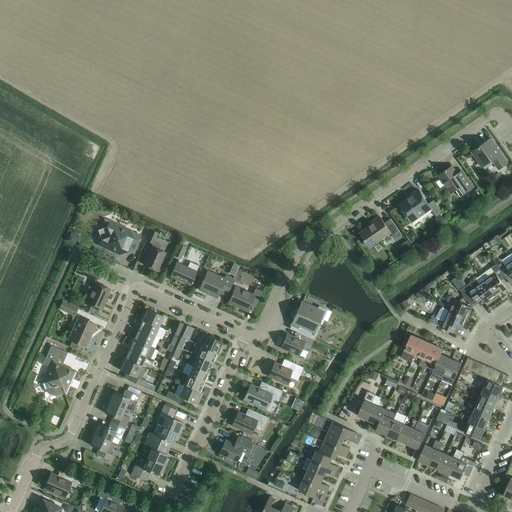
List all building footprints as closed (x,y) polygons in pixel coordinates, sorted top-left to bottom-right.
[(507,163),(503,157),(490,138),(471,151),(482,167),(492,160),(494,163),(498,169),(507,163)] [(459,162),(454,166),(460,173),(465,169),(459,162)] [(462,181),(452,166),(446,170),(446,169),(438,175),(441,178),(436,182),(440,188),(445,184),(451,193),(455,190),(460,196),(474,187),(467,177),(462,181)] [(428,204),(418,189),(410,195),(411,197),(399,205),(405,213),(411,222),(431,208),(436,217),(443,212),(434,200),(428,204)] [(384,223),(380,216),(373,221),(374,223),(360,233),(370,247),(390,232),(394,238),(401,233),(396,226),(390,218),(384,223)] [(133,253),(141,235),(103,218),(103,219),(106,226),(97,230),(101,240),(98,244),(113,251),(120,248),(133,253)] [(147,255),(143,264),(157,270),(161,261),(165,252),(159,249),(160,246),(158,242),(154,239),(157,232),(151,230),(151,229),(146,240),(152,243),(151,246),(147,255)] [(76,244),(78,240),(80,236),(71,232),(67,241),(73,244),(73,243),(76,244)] [(180,258),(185,246),(179,243),(173,255),(180,258)] [(511,255),(510,253),(501,260),(496,256),(492,259),(493,259),(503,274),(508,271),(511,275),(511,255)] [(496,295),(506,288),(498,278),(503,274),(493,259),(489,262),(492,267),(481,274),(485,279),(496,295)] [(196,271),(199,265),(190,261),(188,267),(176,262),(170,276),(190,285),(196,271)] [(96,280),(99,273),(86,267),(83,275),(96,280)] [(224,278),(207,271),(199,287),(211,293),(210,294),(216,297),(219,292),(226,295),(233,279),(225,276),(224,278)] [(440,277),(433,281),(437,286),(443,282),(440,277)] [(475,278),(465,286),(472,296),(477,303),(484,298),(486,302),(496,295),(485,279),(479,283),(475,278)] [(430,291),(437,286),(433,281),(426,285),(430,291)] [(101,310),(105,301),(104,300),(109,289),(94,282),(90,291),(85,303),(97,308),(97,309),(99,310),(99,309),(101,310)] [(465,286),(460,289),(467,300),(472,296),(465,286)] [(252,294),(235,287),(228,302),(247,311),(250,305),(255,307),(262,291),(255,288),(252,294)] [(453,299),(449,310),(467,318),(472,307),(453,299)] [(74,314),(77,307),(62,301),(59,308),(74,314)] [(317,308),(302,301),(301,303),(292,323),(299,326),(297,332),(301,334),(314,339),(316,333),(314,332),(321,317),(323,318),(327,309),(318,306),(317,308)] [(462,329),(467,318),(449,310),(443,307),(438,318),(432,315),(429,321),(451,331),(454,325),(462,329)] [(163,315),(147,309),(146,312),(143,311),(140,318),(142,320),(158,326),(163,315)] [(91,332),(95,324),(78,316),(68,338),(85,346),(89,338),(88,338),(90,332),(91,332)] [(158,326),(142,320),(138,329),(153,336),(154,336),(159,338),(164,329),(158,326)] [(178,335),(179,332),(183,323),(176,320),(172,329),(170,331),(178,335)] [(189,340),(190,336),(194,328),(187,325),(183,334),(181,336),(189,340)] [(149,346),(153,336),(138,329),(133,339),(149,346)] [(314,339),(301,334),(297,332),(294,337),(287,334),(280,347),(298,355),(301,348),(308,351),(314,339)] [(415,354),(422,339),(411,334),(408,341),(404,340),(400,348),(404,349),(401,357),(411,362),(415,354)] [(219,354),(222,346),(220,345),(221,342),(206,335),(201,346),(217,353),(219,354)] [(181,337),(177,346),(182,348),(186,339),(181,337)] [(133,339),(129,349),(145,356),(150,358),(154,348),(149,346),(133,339)] [(422,367),(432,344),(422,339),(415,354),(422,358),(418,366),(422,367)] [(436,364),(441,354),(443,348),(432,344),(422,367),(426,369),(427,366),(433,369),(436,364)] [(64,392),(73,373),(72,369),(62,365),(67,352),(51,345),(42,364),(49,367),(46,374),(42,383),(37,385),(42,383),(45,389),(45,390),(47,392),(49,394),(50,394),(51,395),(53,395),(54,395),(55,395),(57,395),(58,395),(64,393),(66,398),(66,397),(64,392)] [(212,362),(217,353),(201,346),(197,355),(212,362)] [(140,366),(145,356),(129,349),(125,358),(124,358),(124,359),(140,366)] [(442,379),(451,358),(441,354),(436,364),(433,369),(431,375),(438,378),(437,380),(441,382),(442,379)] [(208,372),(212,362),(197,355),(192,365),(208,372)] [(142,386),(145,380),(141,378),(146,368),(140,366),(124,359),(124,358),(122,357),(119,365),(122,366),(120,370),(130,374),(128,380),(142,386)] [(468,371),(473,359),(468,357),(464,366),(462,368),(468,371)] [(452,384),(455,379),(457,372),(462,363),(451,358),(442,379),(452,384)] [(474,373),(479,362),(473,359),(468,371),(474,373)] [(297,380),(302,367),(298,365),(289,361),(286,368),(274,362),(268,376),(285,383),(288,376),(297,380)] [(480,376),(485,365),(479,362),(474,373),(480,376)] [(203,382),(208,372),(192,365),(188,375),(203,382)] [(485,378),(490,367),(485,365),(480,376),(485,378)] [(175,369),(168,366),(164,373),(165,374),(171,376),(175,369)] [(320,374),(324,371),(320,366),(316,369),(320,374)] [(491,380),(496,369),(490,367),(485,378),(491,380)] [(496,383),(501,372),(496,369),(491,380),(496,383)] [(501,385),(506,374),(501,372),(496,383),(501,385)] [(199,392),(203,382),(188,375),(183,385),(199,392)] [(398,389),(403,380),(395,375),(390,384),(398,389)] [(410,386),(413,379),(406,376),(403,383),(410,386)] [(491,380),(485,378),(480,376),(479,380),(486,383),(483,390),(498,397),(503,386),(501,385),(496,383),(491,380)] [(423,392),(427,382),(423,380),(419,390),(423,392)] [(183,386),(179,384),(174,394),(168,391),(165,396),(182,404),(184,398),(194,403),(196,399),(198,400),(202,393),(199,392),(183,385),(183,386)] [(266,391),(250,384),(243,399),(265,409),(270,412),(273,410),(276,404),(282,390),(269,385),(266,391)] [(139,396),(134,393),(125,389),(122,395),(114,391),(112,395),(110,393),(106,401),(124,409),(127,403),(134,407),(139,396)] [(494,408),(498,397),(483,390),(480,397),(472,394),(471,397),(494,408)] [(378,396),(375,395),(368,392),(363,402),(358,400),(353,411),(358,413),(357,415),(368,420),(378,396)] [(443,405),(445,399),(435,395),(432,400),(443,405)] [(384,414),(386,409),(378,406),(382,398),(378,396),(368,420),(378,424),(379,425),(383,414),(384,414)] [(489,418),(494,408),(471,397),(469,401),(476,404),(473,411),(489,418)] [(450,411),(454,403),(448,400),(445,408),(450,411)] [(124,428),(129,417),(122,414),(124,409),(106,401),(103,408),(106,409),(104,413),(113,416),(110,422),(124,428)] [(157,424),(179,434),(183,426),(180,425),(182,422),(172,417),(175,410),(164,404),(156,423),(157,424)] [(378,424),(376,430),(387,435),(396,414),(386,409),(384,414),(383,414),(379,425),(378,424)] [(268,417),(262,415),(253,411),(250,417),(238,412),(232,425),(250,434),(254,426),(262,430),(268,417)] [(442,423),(446,413),(440,411),(436,420),(442,423)] [(489,418),(473,411),(470,418),(463,415),(461,418),(484,428),(489,418)] [(398,439),(405,424),(404,423),(408,416),(397,412),(396,414),(387,435),(398,439)] [(480,439),(484,428),(461,418),(460,422),(467,425),(464,432),(470,435),(480,439)] [(408,444),(418,421),(415,419),(412,427),(405,424),(398,439),(408,444)] [(454,420),(448,438),(443,436),(441,440),(455,445),(456,443),(461,445),(466,433),(461,432),(464,424),(454,420)] [(418,449),(423,440),(429,425),(418,421),(408,444),(418,449)] [(95,426),(92,433),(110,441),(112,435),(120,438),(124,428),(110,422),(108,427),(99,424),(98,427),(95,426)] [(354,437),(357,432),(333,422),(328,432),(344,438),(346,433),(354,437)] [(176,441),(179,434),(157,424),(153,434),(149,432),(147,438),(169,448),(171,443),(172,443),(174,440),(176,441)] [(347,452),(350,448),(341,444),(344,438),(328,432),(324,441),(347,452)] [(92,433),(89,440),(91,442),(90,445),(98,449),(96,454),(110,461),(113,455),(110,454),(112,449),(114,443),(110,441),(92,433)] [(254,444),(251,443),(252,443),(238,436),(234,444),(225,440),(219,453),(236,461),(241,450),(250,454),(254,444)] [(169,448),(147,438),(144,444),(151,447),(147,458),(165,466),(168,458),(166,457),(167,454),(166,454),(169,448)] [(480,446),(488,449),(491,442),(483,438),(480,446)] [(418,460),(429,465),(439,441),(436,440),(433,448),(425,444),(418,460)] [(345,457),(347,452),(324,441),(320,451),(332,457),(335,459),(337,453),(345,457)] [(443,443),(439,441),(429,465),(440,470),(447,454),(439,451),(443,443)] [(258,459),(266,462),(272,447),(264,444),(258,459)] [(451,474),(461,451),(456,449),(453,457),(447,454),(440,470),(451,474)] [(336,471),(338,466),(330,462),(332,457),(320,451),(317,450),(312,460),(336,471)] [(451,474),(450,476),(457,479),(458,478),(461,479),(463,473),(469,476),(475,461),(462,456),(464,452),(461,451),(451,474)] [(135,465),(131,474),(145,480),(149,472),(158,475),(159,472),(162,473),(165,466),(147,458),(144,463),(140,461),(138,466),(135,465)] [(334,476),(336,471),(312,460),(307,458),(303,468),(308,470),(323,477),(325,472),(334,476)] [(255,480),(259,473),(248,468),(244,475),(255,480)] [(327,491),(329,486),(321,482),(323,477),(308,470),(304,480),(327,491)] [(66,480),(50,473),(44,488),(64,497),(69,485),(76,487),(79,479),(68,474),(66,480)] [(511,477),(503,494),(511,498),(511,477)] [(325,495),(327,491),(304,480),(303,482),(299,490),(314,497),(317,491),(325,495)] [(99,511),(120,511),(123,506),(111,501),(114,494),(100,488),(97,496),(105,499),(99,511)] [(411,507),(416,496),(410,493),(405,504),(411,507)] [(274,511),(276,509),(271,507),(275,498),(270,496),(262,511),(274,511)] [(421,498),(416,496),(411,507),(416,509),(421,498)] [(59,511),(61,507),(41,498),(39,505),(40,505),(38,508),(37,508),(36,508),(35,508),(35,509),(34,509),(34,510),(34,511),(33,511),(59,511)] [(427,501),(421,498),(416,509),(422,511),(427,501)] [(427,501),(422,511),(428,511),(432,503),(427,501)] [(286,511),(290,505),(285,503),(281,511),(276,509),(274,511),(286,511)] [(435,511),(438,506),(432,503),(428,511),(435,511)]
